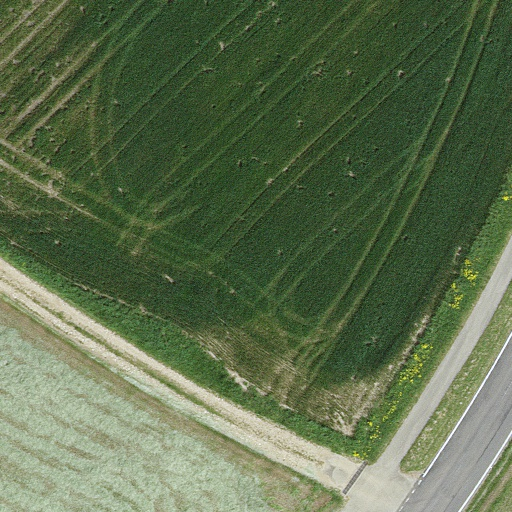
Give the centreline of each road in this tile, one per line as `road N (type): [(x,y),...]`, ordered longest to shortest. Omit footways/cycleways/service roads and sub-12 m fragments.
road 1 (track): [(0,283),(185,404),(369,489),(399,511)]
road 2 (tertiary): [(425,511),(511,387)]
